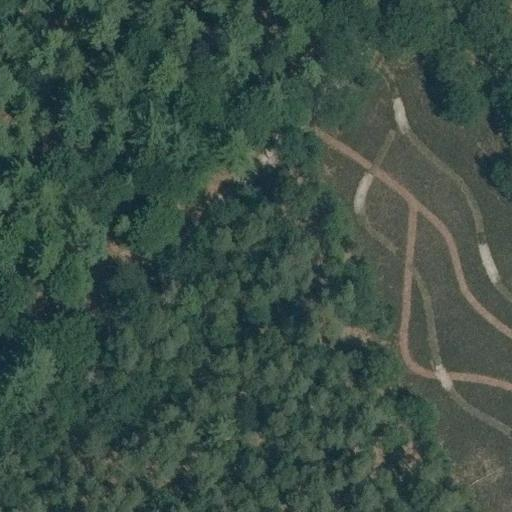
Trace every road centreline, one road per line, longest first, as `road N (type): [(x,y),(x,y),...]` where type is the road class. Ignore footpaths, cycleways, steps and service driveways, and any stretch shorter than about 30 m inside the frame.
road 1 (track): [(411,0),(0,449)]
road 2 (track): [(511,107),(452,0)]
